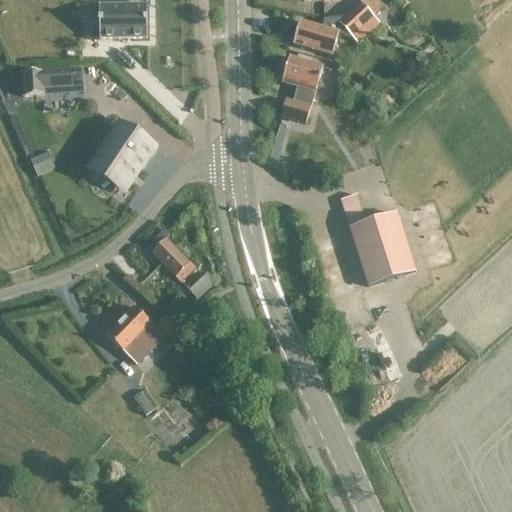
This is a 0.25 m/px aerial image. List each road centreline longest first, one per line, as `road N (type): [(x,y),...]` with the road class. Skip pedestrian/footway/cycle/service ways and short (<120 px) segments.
road 1 (tertiary): [(366,511),(262,278),(241,160)]
road 2 (unclassified): [(0,298),(59,282),(111,254),(191,172),(241,160)]
road 3 (tertiary): [(241,160),(236,0)]
